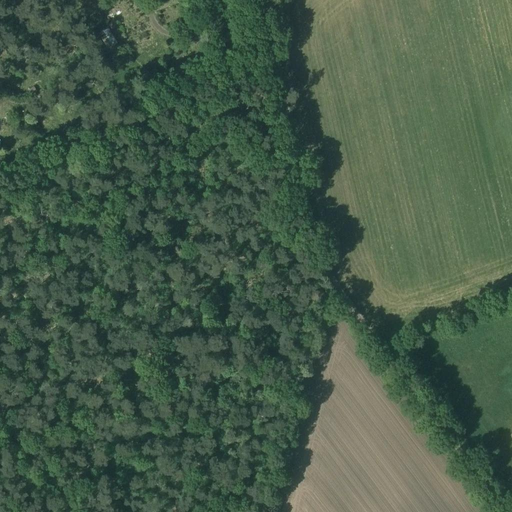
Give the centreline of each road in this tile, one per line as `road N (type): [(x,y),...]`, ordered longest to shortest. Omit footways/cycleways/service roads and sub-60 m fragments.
road 1 (track): [(508,511),(334,294),(267,30),(264,5),(272,0)]
road 2 (unclassified): [(93,511),(0,403)]
